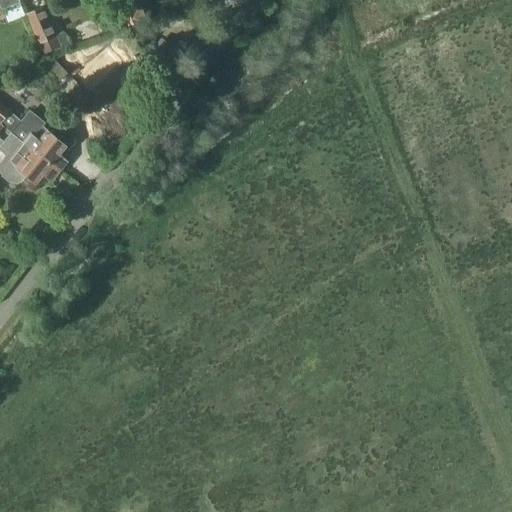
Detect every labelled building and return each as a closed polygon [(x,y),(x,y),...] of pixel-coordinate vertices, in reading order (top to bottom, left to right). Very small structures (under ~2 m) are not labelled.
[(135,11),(130,0),(129,0),(118,4),(128,28),(146,20),(141,8),(135,11)] [(26,14),(38,44),(40,43),(45,54),(60,47),(55,37),(56,36),(43,7),(26,14)] [(33,64),(39,54),(28,47),(22,58),(33,64)] [(59,82),(68,74),(53,58),(44,66),(59,82)] [(22,119),(0,101),(0,121),(59,172),(68,161),(59,155),(66,146),(41,127),(44,123),(29,110),(22,119)] [(59,172),(0,121),(0,151),(6,157),(0,163),(0,172),(2,177),(8,182),(16,184),(21,183),(26,176),(35,184),(42,176),(50,183),(59,172)]
